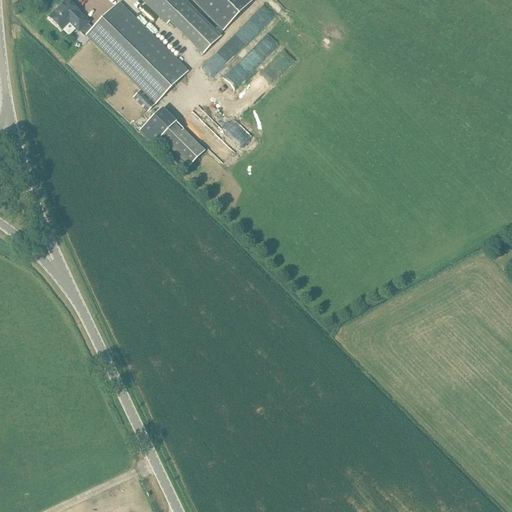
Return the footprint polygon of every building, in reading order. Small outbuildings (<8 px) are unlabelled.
[(171,22),(204,55),(222,37),(184,0),(142,0),(168,25),(171,22)] [(255,0),(189,0),(223,34),(256,1),(255,0)] [(70,22),(79,32),(89,22),(79,13),(80,12),(73,5),(70,8),(65,3),(50,18),(62,30),(70,22)] [(118,4),(87,35),(157,104),(188,73),(118,4)] [(184,133),(182,135),(176,128),(180,124),(166,109),(143,132),(157,146),(161,143),(190,171),(206,154),(184,133)] [(209,149),(225,163),(234,152),(217,137),(213,141),(215,143),(209,149)]
